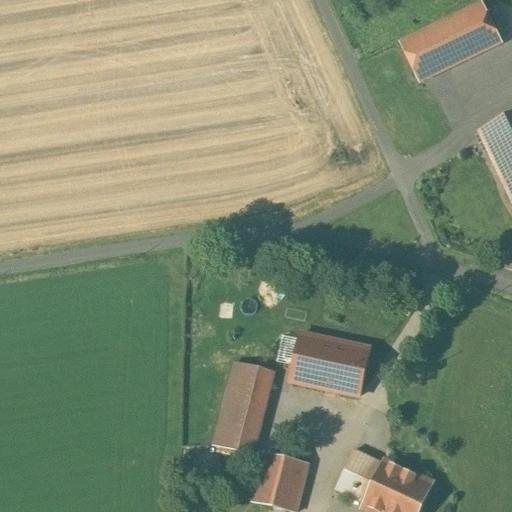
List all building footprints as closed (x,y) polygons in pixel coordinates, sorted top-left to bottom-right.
[(511,0),(487,0),(398,43),(418,82),(511,36),(511,0)] [(404,76),(403,76),(401,77),(401,78),(400,79),(400,80),(399,81),(399,82),(399,83),(400,85),(400,86),(401,87),(402,88),(403,88),(404,89),(406,89),(407,89),(408,89),(409,88),(410,87),(411,86),(411,85),(412,84),(412,83),(412,82),(412,81),(411,80),(411,78),(410,77),(408,76),(406,76),(405,76),(404,76)] [(511,113),(477,131),(511,204),(511,113)] [(225,315),(241,316),(243,291),(227,290),(225,315)] [(296,362),(291,382),(358,397),(371,336),(304,322),(296,362)] [(279,380),(291,382),(296,362),(283,359),(279,380)] [(274,373),(235,363),(213,447),(252,457),(274,373)] [(269,435),(264,454),(278,458),(283,438),(269,435)] [(364,505),(383,464),(354,450),(334,491),(364,505)] [(278,458),(264,454),(252,502),(290,511),(296,511),(308,465),(278,458)] [(418,511),(432,483),(384,461),(383,464),(364,505),(362,509),(368,511),(418,511)]
